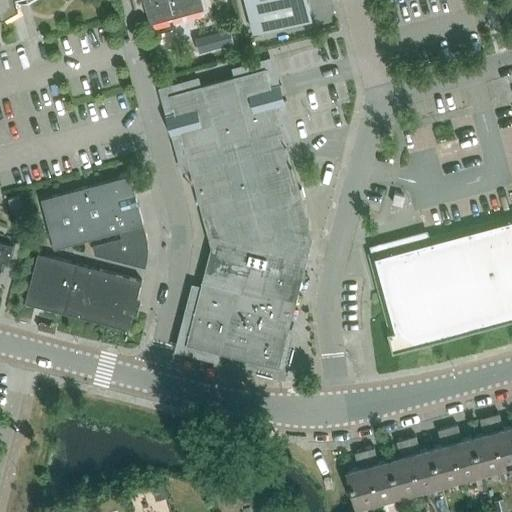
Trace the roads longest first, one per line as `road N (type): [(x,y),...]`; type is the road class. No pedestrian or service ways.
road 1 (residential): [(333,408),(332,272),(379,97),(511,61)]
road 2 (tertiary): [(25,349),(238,405),(333,408)]
road 3 (tertiary): [(333,408),(511,369)]
